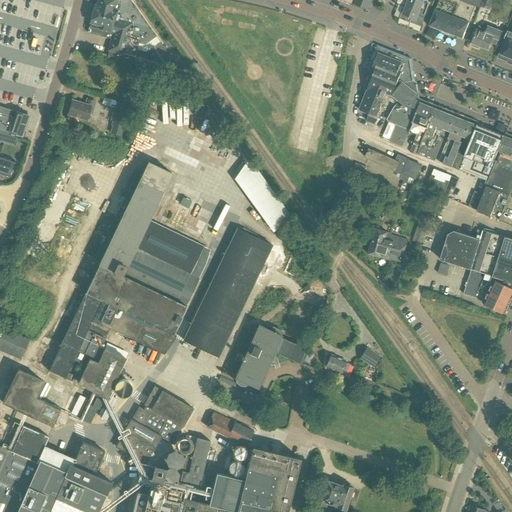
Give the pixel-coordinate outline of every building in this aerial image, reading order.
[(96,6),(88,33),(112,39),(109,50),(110,51),(109,55),(107,60),(131,66),(134,57),(135,57),(137,50),(146,52),(161,42),(131,0),(120,0),(97,0),(96,6)] [(351,0),(350,3),(368,9),(371,0),(351,0)] [(428,3),(420,0),(408,0),(403,14),(421,21),(424,13),(428,3)] [(438,0),(429,25),(459,38),(462,39),(476,6),(480,7),(482,0),(438,0)] [(483,0),(480,7),(488,10),(492,0),(483,0)] [(472,43),(488,49),(491,43),(496,45),(502,31),(485,24),(484,28),(479,26),(472,43)] [(501,54),(511,58),(511,27),(510,34),(507,33),(503,42),(506,43),(501,54)] [(403,82),(415,81),(411,59),(381,47),(366,85),(370,87),(360,110),(370,114),(367,122),(375,125),(392,94),(398,84),(403,82)] [(101,69),(81,63),(76,77),(96,84),(101,69)] [(511,79),(511,71),(506,69),(503,77),(511,79)] [(417,92),(415,81),(403,82),(398,84),(392,94),(400,100),(394,107),(387,119),(396,125),(410,130),(413,122),(420,103),(413,97),(416,93),(417,92)] [(68,114),(87,120),(89,113),(92,113),(95,102),(87,99),(85,104),(72,101),(68,114)] [(110,134),(121,136),(129,105),(116,102),(111,121),(113,122),(110,134)] [(414,143),(420,145),(436,108),(421,103),(420,103),(413,122),(410,130),(409,132),(417,135),(414,143)] [(0,141),(15,146),(18,138),(10,136),(9,135),(9,133),(11,133),(19,136),(22,137),(29,116),(14,111),(12,116),(6,114),(7,111),(0,108),(0,141)] [(436,108),(420,145),(417,153),(435,160),(443,139),(446,131),(447,129),(453,115),(436,108)] [(447,129),(446,131),(451,133),(452,131),(457,117),(453,115),(447,129)] [(440,162),(459,170),(463,161),(477,125),(457,117),(452,131),(451,133),(440,162)] [(409,132),(410,130),(396,125),(390,141),(403,147),(409,131),(409,132)] [(463,161),(459,170),(486,180),(492,167),(488,165),(493,154),(496,156),(504,136),(477,125),(463,161)] [(511,139),(506,137),(501,151),(497,161),(489,182),(477,211),(490,217),(491,214),(499,218),(508,195),(509,195),(511,189),(511,139)] [(410,152),(416,155),(419,148),(413,145),(410,152)] [(369,148),(365,157),(369,159),(373,150),(369,148)] [(231,160),(239,161),(241,151),(233,150),(231,160)] [(373,150),(369,159),(396,170),(395,171),(403,174),(401,179),(404,180),(402,185),(412,190),(414,185),(413,184),(421,165),(409,160),(409,159),(397,154),(395,160),(373,150)] [(0,173),(9,176),(14,161),(0,156),(0,173)] [(249,158),(234,179),(273,232),(292,219),(249,158)] [(173,335),(199,279),(190,274),(203,246),(150,221),(172,173),(148,162),(142,174),(135,171),(124,194),(131,198),(83,299),(49,371),(71,382),(72,380),(85,353),(96,358),(110,328),(160,352),(169,333),(173,335)] [(356,163),(352,172),(363,176),(367,167),(356,163)] [(440,197),(441,195),(447,180),(439,177),(432,174),(425,191),(440,197)] [(459,179),(452,176),(444,196),(448,198),(452,188),(455,189),(459,179)] [(401,196),(390,191),(387,197),(398,202),(401,196)] [(477,209),(483,194),(475,191),(469,206),(477,209)] [(413,241),(421,244),(431,218),(422,215),(413,241)] [(182,340),(218,358),(273,245),(237,227),(182,340)] [(380,258),(387,234),(388,233),(376,229),(368,254),(380,258)] [(471,269),(472,269),(511,282),(511,238),(483,229),(480,239),(455,231),(449,234),(440,259),(453,263),(458,265),(471,269)] [(387,234),(380,258),(390,261),(390,259),(401,263),(408,241),(387,234)] [(471,269),(463,294),(485,301),(484,303),(506,313),(511,298),(511,282),(472,269),(471,269)] [(0,325),(0,350),(21,360),(30,339),(0,325)] [(257,388),(274,351),(301,363),(308,349),(280,337),(282,332),(273,328),(271,331),(258,325),(235,378),(257,388)] [(53,359),(59,346),(41,337),(36,349),(33,355),(40,358),(42,353),(53,359)] [(360,358),(374,367),(380,356),(367,347),(360,358)] [(105,398),(106,398),(117,375),(122,378),(124,373),(125,370),(120,368),(125,358),(105,348),(98,363),(90,359),(78,383),(78,385),(105,398)] [(304,361),(310,363),(314,354),(308,351),(304,361)] [(326,367),(336,371),(335,373),(344,377),(346,370),(343,369),(346,362),(331,355),(326,367)] [(2,402),(52,426),(60,410),(61,409),(36,397),(43,382),(26,373),(18,370),(2,402)] [(347,382),(355,386),(358,380),(350,376),(347,382)] [(116,447),(145,464),(154,447),(155,448),(161,437),(172,443),(182,426),(182,427),(193,408),(162,391),(151,410),(145,407),(143,410),(139,407),(132,419),(131,419),(124,430),(125,430),(116,447)] [(207,426),(228,437),(247,446),(254,431),(214,412),(207,426)] [(0,421),(0,511),(98,511),(111,482),(73,465),(74,462),(95,471),(104,451),(83,442),(75,460),(44,446),(48,437),(14,422),(12,427),(0,421)] [(151,480),(163,482),(164,477),(167,480),(172,482),(178,479),(179,473),(176,469),(182,467),(185,460),(182,454),(184,455),(190,452),(193,446),(191,439),(184,436),(178,438),(175,445),(177,450),(175,450),(168,452),(165,460),(168,467),(169,467),(166,469),(154,466),(151,480)] [(186,484),(199,487),(210,441),(197,438),(186,484)] [(286,511),(299,459),(252,447),(244,480),(227,476),(219,508),(189,500),(186,511),(182,511),(184,503),(138,492),(132,511),(286,511)] [(228,468),(228,471),(229,473),(231,475),(232,476),(234,477),(235,477),(239,477),(241,476),(243,475),(244,473),(245,470),(245,468),(244,466),(244,464),(242,463),(241,462),(239,461),(237,461),(236,461),(234,461),(231,463),(230,464),(229,466),(228,468)] [(336,506),(335,507),(345,510),(350,497),(355,499),(358,490),(343,484),(342,486),(327,481),(321,501),(318,508),(325,510),(327,503),(332,504),(336,506)]
